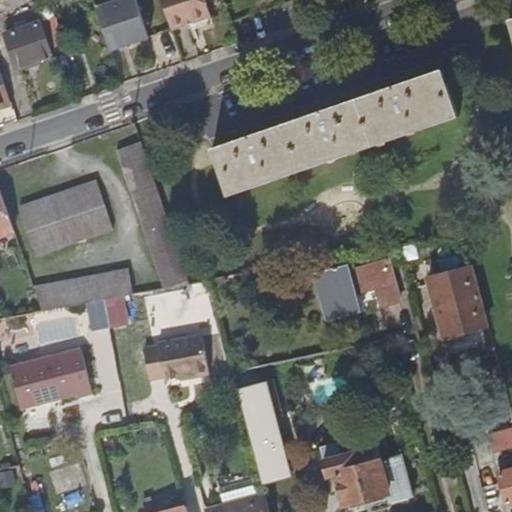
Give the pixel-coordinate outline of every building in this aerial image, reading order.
[(47,0),(34,0),(46,31),(57,28),(47,0)] [(149,37),(135,0),(118,0),(96,8),(111,50),(149,37)] [(162,0),(173,30),(212,16),(206,0),(162,0)] [(17,67),(53,54),(42,21),(5,34),(17,67)] [(212,149),(228,196),(459,116),(443,69),(212,149)] [(0,107),(11,104),(0,70),(0,107)] [(189,282),(142,140),(117,149),(164,287),(189,282)] [(97,181),(20,207),(37,256),(114,230),(97,181)] [(0,233),(14,229),(1,189),(0,189),(0,233)] [(347,267),(316,275),(328,320),(360,312),(355,295),(377,289),(382,307),(399,302),(388,261),(349,271),(347,267)] [(444,337),(489,324),(473,264),(428,276),(444,337)] [(34,286),(42,310),(88,301),(104,298),(122,295),(133,293),(128,268),(34,286)] [(223,276),(207,279),(210,290),(227,287),(223,276)] [(122,295),(104,298),(109,326),(128,322),(122,295)] [(104,298),(88,301),(94,329),(109,326),(104,298)] [(164,375),(165,379),(209,371),(203,338),(159,346),(159,349),(144,351),(149,378),(164,375)] [(81,347),(11,366),(22,407),(77,392),(78,395),(93,391),(81,347)] [(511,447),(511,425),(488,432),(493,452),(511,447)] [(338,474),(346,505),(389,494),(391,503),(414,496),(403,454),(384,459),(380,445),(343,455),(339,442),(322,447),(330,476),(338,474)] [(511,467),(498,471),(507,503),(511,501),(511,467)] [(270,511),(266,495),(206,511),(270,511)]
